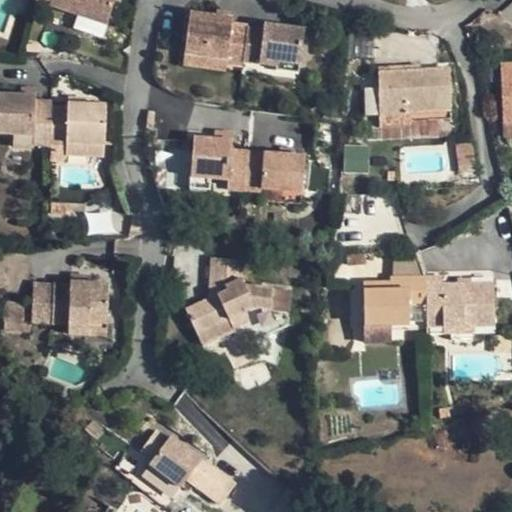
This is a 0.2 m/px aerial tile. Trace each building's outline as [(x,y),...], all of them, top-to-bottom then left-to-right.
[(51,0),(51,1),(50,3),(107,21),(113,0),(51,0)] [(215,11),(188,7),(184,46),(227,51),(226,58),(242,60),(243,55),(247,25),(246,23),(230,20),(231,13),(227,13),(215,11)] [(261,18),(261,26),(275,27),(276,20),(261,18)] [(302,22),(276,20),(275,27),(261,26),(247,25),(243,55),(273,59),(274,54),(297,56),(302,22)] [(296,65),(297,56),(274,54),(273,59),(273,63),(296,65)] [(511,64),(500,65),(502,122),(511,121),(511,64)] [(376,74),(378,119),(410,118),(410,113),(450,112),(449,72),(376,74)] [(35,95),(21,95),(0,93),(0,131),(15,132),(32,134),(31,145),(50,145),(52,109),(53,101),(35,100),(35,95)] [(70,98),(69,106),(86,107),(87,100),(70,98)] [(52,109),(50,145),(68,147),(68,144),(88,145),(106,146),(108,108),(86,107),(69,106),(69,111),(52,109)] [(410,118),(410,121),(450,120),(450,112),(410,113),(410,118)] [(410,128),(410,121),(410,118),(378,119),(378,128),(410,128)] [(215,125),(214,134),(232,135),(233,128),(215,125)] [(31,149),(31,145),(32,134),(15,132),(14,148),(31,149)] [(190,173),(193,173),(212,175),(229,176),(229,186),(245,188),(248,147),(231,147),(232,135),(214,134),(193,132),(190,173)] [(87,156),(88,145),(68,144),(68,147),(67,155),(87,156)] [(270,155),(270,148),(265,148),(262,183),(302,187),(305,151),(279,149),(278,155),(270,155)] [(344,151),(345,166),(366,166),(366,151),(344,151)] [(210,188),(212,175),(193,173),(191,186),(210,188)] [(88,235),(117,232),(115,210),(86,213),(88,235)] [(185,308),(196,331),(226,318),(227,320),(229,325),(245,318),(242,310),(246,308),(253,306),(268,307),(269,288),(241,286),(239,282),(238,277),(239,260),(209,258),(207,278),(219,276),(224,290),(205,299),(185,308)] [(74,271),(74,279),(91,281),(92,272),(74,271)] [(207,278),(205,299),(224,290),(219,276),(207,278)] [(425,308),(425,327),(493,327),(492,285),(443,285),(443,277),(425,278),(425,308)] [(409,308),(425,308),(425,278),(391,278),(391,282),(391,290),(364,290),(363,326),(409,325),(409,308)] [(111,284),(91,281),(74,279),(73,283),(58,281),(55,320),(69,321),(70,316),(108,321),(111,284)] [(55,320),(58,281),(37,280),(36,296),(11,293),(9,315),(55,320)] [(352,339),(363,338),(361,284),(350,284),(352,339)] [(106,335),(108,321),(70,316),(69,321),(69,330),(106,335)] [(230,329),(229,325),(227,320),(226,318),(196,331),(200,341),(230,329)] [(182,437),(172,430),(158,450),(168,457),(165,464),(198,487),(202,480),(234,503),(250,480),(226,463),(218,476),(207,468),(216,456),(184,434),(182,437)] [(226,463),(216,456),(207,468),(218,476),(226,463)]
